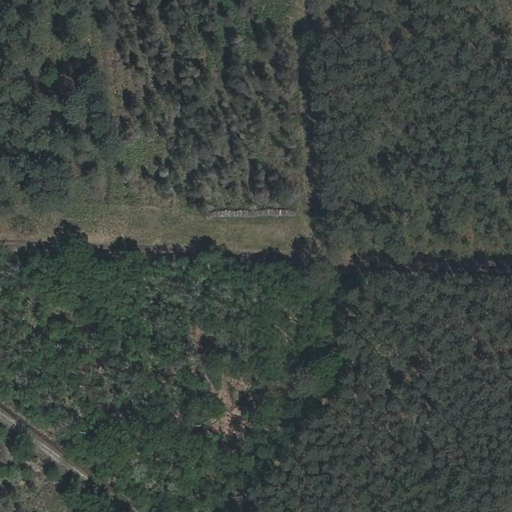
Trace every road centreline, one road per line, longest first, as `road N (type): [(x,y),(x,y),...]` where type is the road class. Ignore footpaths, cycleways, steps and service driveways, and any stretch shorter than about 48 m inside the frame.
road 1 (track): [(511,253),(0,243)]
road 2 (track): [(132,511),(0,413)]
